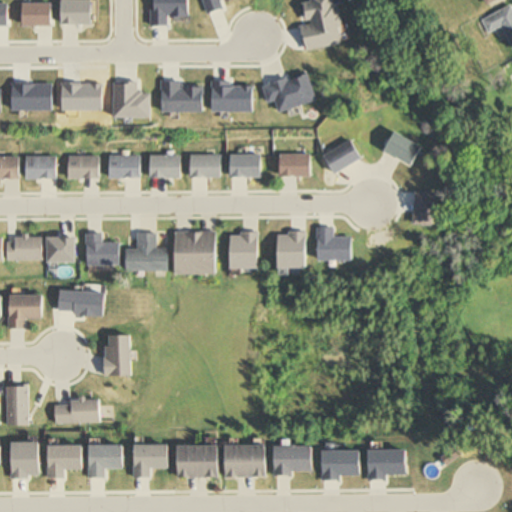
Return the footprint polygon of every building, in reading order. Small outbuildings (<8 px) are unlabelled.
[(511,48),(511,7),(481,20),(486,35),(503,28),(511,48)] [(325,157),(335,177),(364,162),(354,142),(325,157)] [(191,155),(192,180),(221,179),(221,155),(191,155)] [(231,155),(231,179),(261,179),(261,156),(231,155)] [(110,157),(111,179),(142,179),(141,156),(110,157)] [(150,157),(150,181),(181,180),(181,156),(150,157)] [(281,156),(281,179),(311,179),(312,156),(281,156)] [(27,157),(27,180),(58,180),(58,157),(27,157)] [(71,157),(71,181),(101,181),(102,157),(71,157)] [(0,158),(0,181),(22,181),(22,158),(0,158)] [(177,232),(178,277),(219,276),(218,232),(211,232),(177,232)] [(118,234),(86,234),(86,259),(118,259),(118,234)] [(138,234),(139,249),(129,249),(129,273),(171,272),(171,251),(160,251),(160,234),(138,234)] [(49,236),(49,259),(73,259),(73,235),(49,236)] [(7,236),(7,260),(44,259),(43,236),(7,236)] [(10,295),(9,329),(27,330),(27,319),(45,320),(45,296),(10,295)] [(109,378),(135,378),(135,336),(109,336),(109,378)] [(102,424),(102,403),(56,403),(56,424),(102,424)] [(179,477),(221,477),(221,446),(179,446),(179,477)] [(269,478),(269,446),(228,446),(228,478),(269,478)]
